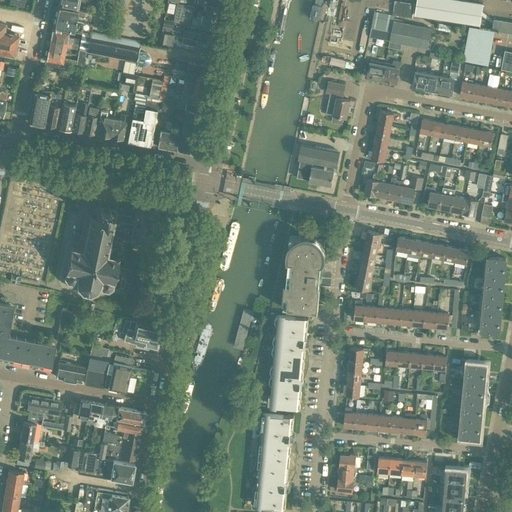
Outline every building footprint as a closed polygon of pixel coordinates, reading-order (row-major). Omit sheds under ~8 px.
[(78,9),(79,0),(59,0),(59,5),(78,9)] [(281,0),(278,16),(287,19),(291,0),(281,0)] [(395,15),(413,18),(416,4),(395,0),(393,15),(395,15)] [(480,25),(482,17),(484,4),(460,0),(418,0),(416,14),(480,25)] [(220,7),(220,6),(203,3),(203,5),(202,10),(197,9),(195,17),(192,16),(194,7),(193,7),(177,3),(177,4),(173,21),(216,30),(219,13),(220,13),(221,7),(220,7)] [(78,9),(59,5),(58,5),(57,8),(56,8),(54,22),(54,23),(54,25),(82,31),(90,33),(91,31),(94,12),(78,9)] [(393,15),(375,11),(370,36),(390,40),(394,20),(395,15),(393,15)] [(511,21),(494,19),(492,30),(511,33),(511,21)] [(428,48),(432,28),(426,27),(425,30),(395,23),(395,20),(394,20),(390,40),(403,43),(428,48)] [(0,52),(14,56),(18,35),(4,32),(6,24),(0,22),(0,52)] [(277,23),(271,51),(280,53),(286,25),(277,23)] [(78,45),(79,39),(68,37),(69,31),(52,28),(50,29),(49,32),(51,33),(50,39),(78,45)] [(182,37),(186,38),(213,43),(215,33),(199,30),(198,34),(184,31),(182,37)] [(90,33),(82,31),(79,50),(85,51),(87,52),(90,33)] [(140,41),(91,31),(90,33),(87,52),(136,61),(135,65),(142,66),(144,66),(145,66),(146,66),(148,65),(149,64),(149,63),(150,62),(150,60),(150,59),(150,58),(150,57),(150,56),(149,55),(148,54),(147,53),(146,53),(145,52),(144,52),(138,51),(140,41)] [(167,34),(161,33),(158,45),(164,46),(167,34)] [(186,38),(182,37),(181,43),(196,46),(195,50),(211,53),(213,43),(186,38)] [(77,49),(78,45),(50,39),(48,49),(47,49),(65,53),(66,47),(77,49)] [(403,43),(390,40),(389,47),(402,49),(403,43)] [(65,53),(47,49),(45,60),(68,64),(75,66),(76,61),(64,58),(65,53)] [(82,67),(85,51),(79,50),(76,61),(75,66),(82,67)] [(511,51),(505,50),(502,68),(511,70),(511,51)] [(324,64),(351,66),(352,58),(324,56),(324,64)] [(269,58),(263,87),(272,89),(278,61),(269,58)] [(208,65),(176,59),(174,67),(188,70),(186,80),(204,84),(208,65)] [(383,79),(386,62),(372,59),(368,77),(383,79)] [(68,64),(45,60),(44,66),(67,71),(68,64)] [(394,64),(386,62),(383,79),(397,82),(401,62),(394,60),(394,64)] [(461,63),(452,61),(450,72),(459,73),(461,63)] [(427,88),(429,73),(416,70),(413,85),(427,88)] [(139,76),(123,73),(121,83),(137,86),(139,76)] [(439,91),(442,75),(429,73),(427,88),(439,91)] [(169,76),(163,75),(161,85),(166,86),(167,83),(169,76)] [(455,78),(442,75),(439,91),(452,93),(455,78)] [(202,93),(204,84),(186,80),(184,79),(183,84),(177,83),(176,88),(202,93)] [(342,123),(344,116),(347,117),(351,100),(340,98),(341,94),(344,95),(346,84),(329,81),(327,92),(332,93),(328,112),(335,114),(333,121),(342,123)] [(472,97),(474,83),(463,81),(460,95),(472,97)] [(80,82),(79,89),(90,91),(92,85),(80,82)] [(483,99),(486,85),(474,83),(472,97),(483,99)] [(91,92),(101,94),(102,94),(103,87),(92,85),(91,92)] [(161,85),(158,97),(162,98),(164,98),(167,86),(166,86),(161,85)] [(495,102),(498,88),(486,85),(483,99),(495,102)] [(50,91),(35,88),(29,121),(43,124),(44,123),(47,106),(49,96),(52,97),(54,97),(55,94),(55,93),(50,92),(50,91)] [(200,104),(202,93),(176,88),(175,93),(181,94),(180,99),(200,104)] [(506,104),(509,90),(498,88),(495,102),(506,104)] [(156,110),(160,110),(162,98),(150,96),(135,93),(134,98),(134,100),(135,100),(127,140),(150,144),(156,110)] [(263,93),(257,121),(266,124),(272,95),(263,93)] [(51,102),(52,97),(49,96),(47,106),(44,123),(55,125),(59,106),(50,104),(50,102),(51,102)] [(164,98),(162,98),(160,110),(161,110),(173,112),(174,107),(175,100),(164,98)] [(62,102),(57,127),(70,129),(75,105),(62,102)] [(71,130),(82,132),(88,104),(82,103),(80,114),(74,113),(71,130)] [(201,106),(185,103),(183,108),(185,109),(178,150),(192,153),(201,106)] [(107,111),(100,109),(95,133),(109,135),(113,118),(106,116),(107,111)] [(381,110),(379,123),(392,125),(394,113),(381,110)] [(83,132),(93,134),(97,116),(92,115),(93,113),(87,112),(83,132)] [(128,115),(121,113),(120,119),(113,118),(109,135),(124,138),(128,115)] [(432,134),(435,121),(423,119),(420,132),(432,134)] [(166,148),(170,127),(169,127),(170,121),(166,121),(164,130),(160,129),(157,146),(166,148)] [(444,136),(447,123),(435,121),(432,134),(444,136)] [(389,137),(392,125),(379,123),(377,134),(389,137)] [(456,138),(458,125),(447,123),(444,136),(456,138)] [(468,141),(470,128),(458,125),(456,138),(468,141)] [(176,128),(170,127),(166,148),(175,149),(178,133),(176,132),(176,128)] [(479,143),(482,130),(470,128),(468,141),(479,143)] [(494,132),(482,130),(479,143),(491,145),(494,132)] [(387,149),(389,137),(377,134),(374,146),(387,149)] [(501,134),(498,148),(506,149),(509,135),(501,134)] [(316,148),(304,145),(297,178),(310,180),(310,181),(332,185),(335,171),(327,169),(328,165),(336,166),(339,151),(316,147),(316,148)] [(385,161),(387,149),(374,146),(372,158),(385,161)] [(494,176),(505,178),(506,172),(502,171),(504,161),(496,159),(493,176),(494,176)] [(377,196),(380,180),(381,175),(374,173),(373,179),(368,178),(365,194),(377,196)] [(410,187),(403,185),(400,200),(413,203),(416,188),(422,189),(424,178),(412,175),(410,187)] [(486,176),(485,182),(493,183),(494,176),(493,176),(486,175),(486,176)] [(396,178),(392,177),(391,183),(388,198),(400,200),(403,185),(404,181),(397,180),(396,178)] [(388,198),(391,183),(380,180),(377,196),(388,198)] [(511,196),(511,183),(506,182),(503,195),(509,196),(511,196)] [(439,208),(442,193),(435,192),(436,190),(435,188),(426,186),(423,202),(428,203),(428,206),(439,208)] [(451,210),(454,195),(455,190),(443,187),(442,193),(439,208),(451,210)] [(463,213),(466,198),(454,195),(451,210),(463,213)] [(466,198),(463,213),(475,215),(477,206),(478,206),(479,200),(466,197),(466,198)] [(68,211),(74,213),(77,200),(70,198),(68,211)] [(121,258),(121,257),(119,256),(121,245),(116,244),(117,235),(131,238),(131,235),(136,236),(135,239),(140,241),(141,237),(151,239),(156,216),(146,213),(136,210),(135,215),(130,214),(130,215),(118,213),(118,212),(116,212),(115,209),(115,207),(114,207),(114,208),(110,208),(110,206),(109,206),(108,207),(101,206),(101,205),(99,204),(99,206),(98,205),(98,206),(97,207),(96,209),(92,211),(91,211),(91,214),(89,213),(88,214),(86,226),(88,227),(86,237),(84,237),(83,238),(85,239),(83,249),(72,247),(73,245),(72,244),(71,247),(69,246),(68,248),(71,248),(66,269),(64,269),(64,270),(66,271),(65,276),(63,276),(64,277),(65,277),(67,280),(67,282),(68,282),(69,281),(73,282),(72,283),(73,284),(74,282),(76,280),(77,280),(77,285),(75,286),(76,287),(78,286),(82,291),(81,292),(82,293),(83,292),(89,293),(90,295),(91,295),(90,293),(97,290),(97,292),(99,291),(98,289),(100,285),(102,288),(101,289),(102,290),(103,288),(107,289),(107,291),(108,291),(108,289),(112,286),(112,287),(114,286),(126,289),(131,268),(117,265),(119,257),(121,258)] [(493,205),(484,204),(482,215),(491,217),(493,205)] [(368,230),(366,241),(378,244),(379,242),(380,243),(381,240),(388,239),(389,234),(368,230)] [(408,251),(411,238),(399,236),(396,249),(408,251)] [(321,264),(323,264),(324,262),(324,260),(325,259),(325,257),(325,255),(325,253),(324,251),(324,250),(325,240),(292,237),(291,247),(290,248),(289,250),(289,252),(289,254),(288,256),(289,258),(289,260),(289,261),(287,283),(286,283),(284,307),(318,310),(321,286),(317,286),(317,278),(320,278),(321,278),(322,278),(322,277),(323,277),(323,276),(323,275),(323,274),(323,273),(322,273),(321,272),(321,264)] [(420,254),(422,241),(411,238),(408,251),(420,254)] [(376,255),(378,244),(366,241),(363,253),(376,255)] [(432,256),(434,243),(422,241),(420,254),(432,256)] [(443,258),(446,245),(434,243),(432,256),(443,258)] [(455,260),(458,248),(446,245),(443,258),(455,260)] [(470,250),(458,248),(455,260),(467,263),(470,250)] [(420,254),(408,251),(407,258),(418,260),(420,254)] [(374,267),(376,255),(363,253),(361,264),(374,267)] [(506,258),(488,256),(481,330),(499,332),(506,258)] [(372,278),(374,267),(361,264),(359,276),(372,278)] [(369,289),(372,278),(359,276),(357,287),(369,289)] [(417,285),(417,299),(426,299),(426,285),(417,285)] [(0,357),(51,368),(53,354),(55,348),(0,337),(0,332),(3,334),(9,303),(0,300),(0,357)] [(366,320),(367,305),(362,305),(362,301),(356,300),(354,319),(366,320)] [(93,310),(95,303),(88,302),(86,308),(93,310)] [(378,321),(379,307),(367,305),(366,320),(378,321)] [(389,323),(391,308),(379,307),(378,321),(389,323)] [(401,324),(402,309),(391,308),(389,323),(401,324)] [(244,309),(234,348),(243,351),(253,311),(244,309)] [(413,325),(414,310),(402,309),(401,324),(413,325)] [(425,326),(426,311),(414,310),(413,325),(425,326)] [(436,327),(438,312),(426,311),(425,326),(436,327)] [(450,314),(438,312),(436,327),(448,328),(450,314)] [(215,317),(205,313),(193,357),(202,360),(215,317)] [(309,366),(309,365),(310,361),(310,358),(310,356),(309,353),(309,350),(308,348),(308,347),(307,347),(307,344),(308,344),(309,343),(310,342),(310,341),(310,340),(310,339),(309,338),(308,338),(307,338),(309,317),(280,315),(278,315),(278,316),(277,316),(276,317),(276,318),(276,319),(276,321),(276,322),(276,323),(277,324),(278,325),(279,325),(278,335),(277,335),(276,335),(275,336),(274,337),(274,338),(274,339),(274,340),(274,341),(274,342),(275,343),(276,344),(276,345),(275,346),(274,346),(273,347),(273,348),(273,349),(273,350),(273,351),(273,352),(274,353),(275,354),(274,365),(273,365),(272,366),(272,367),(271,368),(271,369),(271,370),(271,371),(271,372),(272,373),(273,374),(273,375),(272,375),(272,376),(271,376),(270,377),(270,378),(270,379),(270,380),(270,381),(271,382),(271,383),(271,384),(272,384),(273,384),(272,395),(271,395),(270,395),(269,396),(269,397),(268,398),(268,399),(268,400),(268,401),(269,402),(269,403),(270,404),(271,404),(271,405),(301,408),(303,387),(304,387),(305,387),(305,386),(306,386),(306,385),(306,384),(306,383),(306,382),(305,382),(304,381),(304,378),(305,378),(305,376),(307,374),(308,372),(309,369),(309,366)] [(130,320),(125,319),(122,331),(125,332),(123,340),(136,343),(135,345),(148,348),(149,344),(156,346),(159,336),(157,335),(159,326),(158,326),(130,319),(130,320)] [(109,348),(93,344),(90,356),(107,359),(108,354),(109,348)] [(351,347),(350,359),(368,361),(369,349),(364,349),(364,348),(351,347)] [(398,365),(399,351),(387,350),(386,363),(398,365)] [(410,366),(411,353),(399,351),(398,365),(410,366)] [(422,367),(423,354),(411,353),(410,366),(422,367)] [(86,376),(85,382),(126,390),(128,378),(129,375),(131,367),(133,358),(116,354),(115,355),(114,356),(108,354),(107,359),(90,356),(86,376)] [(434,368),(435,355),(423,354),(422,367),(434,368)] [(447,356),(435,355),(434,368),(446,369),(447,356)] [(56,376),(63,377),(82,381),(85,366),(66,362),(66,360),(59,359),(56,376)] [(368,361),(350,359),(349,371),(362,372),(363,361),(368,361)] [(486,364),(468,362),(461,436),(479,438),(486,364)] [(131,367),(129,375),(128,378),(126,390),(150,394),(154,371),(131,367)] [(362,376),(362,372),(349,371),(349,376),(348,383),(361,384),(362,376)] [(360,396),(361,384),(348,383),(347,395),(360,396)] [(392,391),(384,390),(383,400),(391,400),(392,391)] [(30,409),(29,412),(37,414),(37,415),(38,415),(44,416),(44,411),(58,413),(60,401),(30,395),(28,408),(30,409)] [(88,416),(91,400),(81,398),(80,403),(76,402),(72,422),(79,423),(82,415),(88,416)] [(101,415),(104,403),(91,400),(88,416),(88,418),(93,419),(94,417),(97,418),(98,414),(101,415)] [(116,417),(119,406),(104,403),(101,415),(98,414),(97,418),(97,421),(103,422),(102,426),(105,427),(106,427),(107,424),(109,416),(116,417)] [(130,420),(132,408),(119,406),(116,417),(130,420)] [(356,427),(357,412),(352,412),(353,407),(346,407),(344,426),(356,427)] [(146,411),(132,408),(130,420),(143,422),(144,423),(146,411)] [(33,440),(38,415),(37,415),(37,414),(29,412),(28,421),(23,420),(20,438),(33,440)] [(293,433),(293,430),(295,415),(264,412),(264,413),(261,413),(261,421),(259,429),(262,430),(260,450),(257,450),(258,458),(256,466),(259,467),(257,487),(254,487),(254,495),(252,503),(255,503),(255,504),(286,507),(288,489),(289,489),(290,489),(291,488),(291,487),(291,486),(291,485),(290,484),(289,483),(289,480),(292,480),(296,470),(298,453),(296,442),(293,442),(293,439),(294,438),(295,438),(296,437),(296,436),(296,435),(296,434),(295,434),(295,433),(294,433),(293,433)] [(368,428),(369,414),(357,412),(356,427),(368,428)] [(72,415),(66,414),(64,429),(70,430),(72,415)] [(379,429),(381,415),(369,414),(368,428),(379,429)] [(391,430),(393,416),(381,415),(379,429),(391,430)] [(130,420),(116,417),(109,416),(107,424),(141,431),(143,422),(130,420)] [(403,431),(404,417),(393,416),(391,430),(403,431)] [(415,432),(416,418),(404,417),(403,431),(415,432)] [(428,419),(416,418),(415,432),(427,434),(428,419)] [(139,438),(141,431),(107,424),(106,427),(105,427),(105,431),(116,434),(116,435),(119,436),(120,434),(139,438)] [(137,448),(139,438),(120,434),(119,436),(116,435),(116,434),(105,431),(103,440),(104,441),(137,448)] [(33,440),(20,438),(17,456),(30,458),(32,450),(37,451),(39,443),(33,442),(33,440)] [(135,459),(137,448),(104,441),(103,440),(103,441),(102,441),(99,453),(135,459)] [(79,448),(70,447),(68,462),(77,464),(79,448)] [(99,452),(79,448),(77,464),(86,466),(85,472),(131,480),(134,462),(98,456),(99,452)] [(340,465),(355,467),(357,454),(351,453),(351,454),(341,453),(340,465)] [(374,469),(375,456),(368,455),(367,468),(374,469)] [(390,472),(391,457),(380,456),(378,471),(390,472)] [(401,473),(403,458),(391,457),(390,472),(401,473)] [(415,459),(403,458),(401,473),(401,479),(413,480),(414,474),(415,459)] [(35,459),(34,466),(45,467),(46,460),(35,459)] [(428,461),(415,459),(414,474),(426,476),(428,461)] [(63,461),(56,460),(56,463),(54,462),(52,469),(59,470),(62,467),(63,461)] [(354,479),(355,467),(340,465),(339,478),(354,479)] [(462,511),(466,469),(449,468),(444,511),(462,511)] [(7,477),(6,481),(22,483),(24,471),(8,469),(7,477)] [(353,492),(354,479),(339,478),(338,490),(347,490),(347,492),(353,492)] [(22,483),(6,481),(5,493),(20,495),(26,496),(27,485),(22,484),(22,483)] [(87,486),(84,505),(123,511),(126,511),(129,495),(106,491),(106,489),(87,486)] [(18,507),(20,495),(5,493),(3,500),(3,505),(18,507)]
